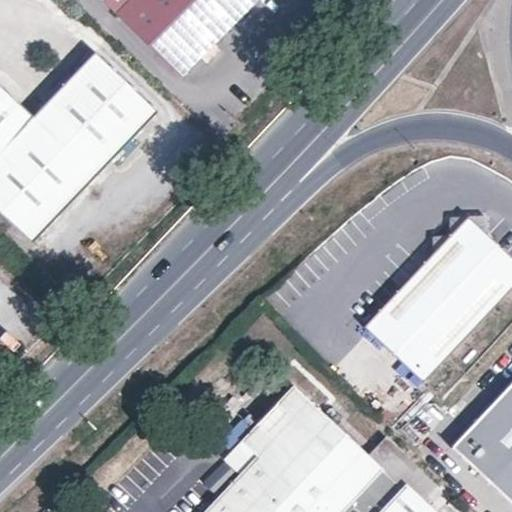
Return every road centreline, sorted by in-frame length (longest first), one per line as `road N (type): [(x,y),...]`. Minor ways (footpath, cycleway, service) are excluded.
road 1 (primary): [(146,303),(243,216),(343,149),(449,125),(511,152)]
road 2 (primary): [(404,0),(127,323)]
road 3 (primary): [(435,0),(146,303)]
road 4 (unknown): [(97,238),(170,151),(176,119),(87,29),(0,9)]
road 5 (primary): [(127,323),(0,456)]
